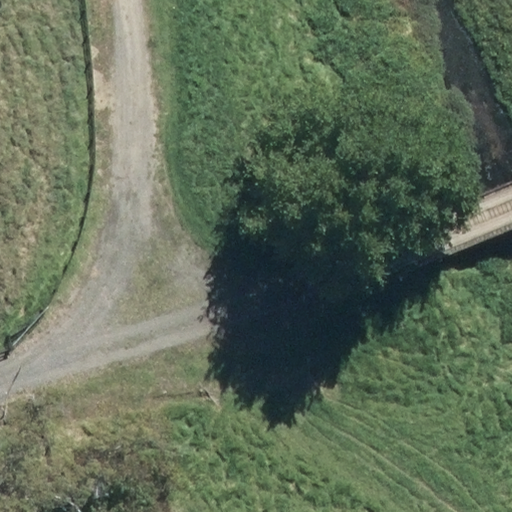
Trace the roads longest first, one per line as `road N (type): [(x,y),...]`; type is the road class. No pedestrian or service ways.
road 1 (track): [(119,0),(130,327),(0,393)]
road 2 (unclassified): [(130,327),(445,235),(511,205)]
